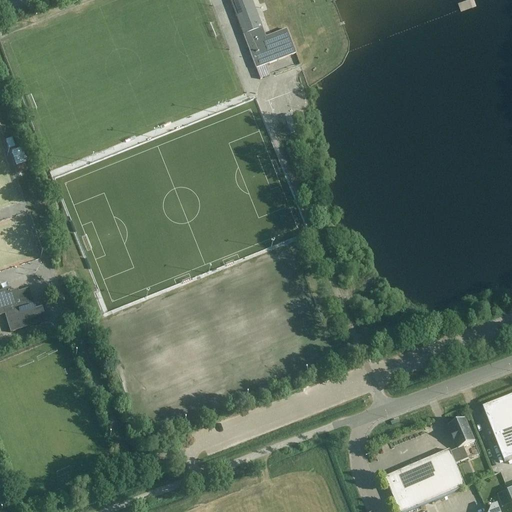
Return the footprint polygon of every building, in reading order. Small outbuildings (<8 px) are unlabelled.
[(229,0),(255,70),(295,55),(285,30),(265,38),(250,0),(229,0)] [(269,67),(260,69),(263,79),(271,78),(269,67)] [(0,315),(4,314),(10,333),(45,321),(41,308),(35,309),(29,289),(19,292),(18,290),(11,292),(10,289),(0,291),(0,315)] [(511,397),(483,409),(504,463),(511,459),(511,397)] [(458,449),(450,453),(456,465),(468,460),(463,448),(474,443),(464,420),(448,426),(452,434),(451,434),(454,443),(455,442),(458,449)] [(456,465),(450,453),(449,451),(385,479),(398,511),(410,511),(465,488),(456,465)]
